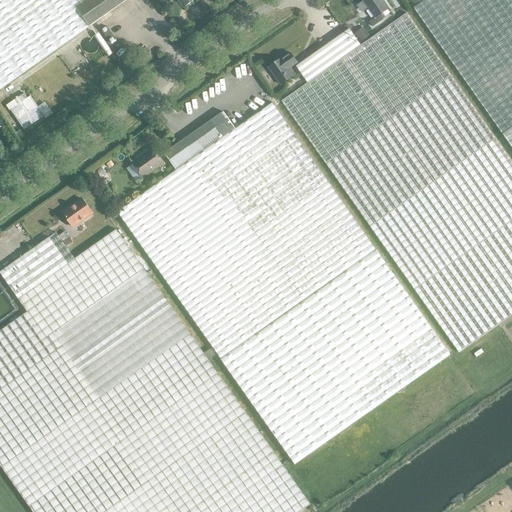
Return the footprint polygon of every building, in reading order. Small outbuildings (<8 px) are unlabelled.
[(0,0),(0,89),(89,26),(70,0),(0,0)] [(70,0),(89,26),(126,0),(70,0)] [(364,0),(363,1),(375,18),(369,22),(373,27),(384,20),(380,15),(389,9),(382,0),(364,0)] [(511,0),(424,0),(413,8),(502,134),(511,147),(511,0)] [(282,101),(414,290),(459,353),(511,315),(511,162),(406,13),(360,45),(349,29),(296,66),(308,82),(282,101)] [(364,27),(355,33),(361,42),(370,36),(364,27)] [(297,63),(290,53),(281,59),(268,67),(281,85),(293,76),(288,69),(297,63)] [(24,92),(15,99),(18,104),(10,110),(24,130),(44,116),(30,96),(28,97),(24,92)] [(220,359),(294,463),(449,354),(376,250),(272,103),(235,129),(223,112),(164,153),(176,170),(117,212),(220,359)] [(141,157),(133,163),(143,177),(163,163),(153,148),(145,155),(145,156),(142,158),(141,157)] [(92,213),(82,199),(62,213),(73,227),(92,213)] [(0,331),(0,464),(33,511),(300,511),(310,505),(116,230),(74,259),(56,233),(0,272),(28,312),(0,331)] [(69,238),(63,242),(66,247),(72,243),(69,238)]
